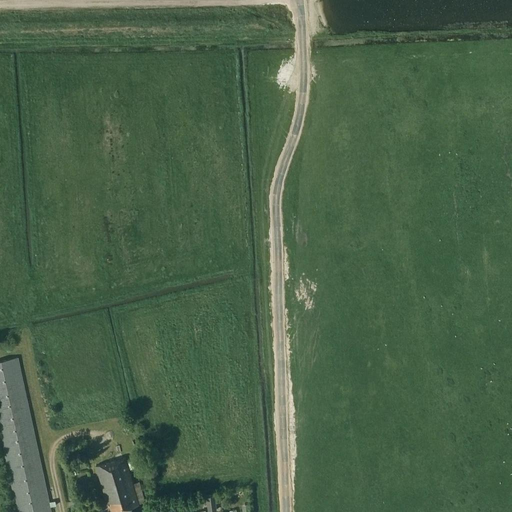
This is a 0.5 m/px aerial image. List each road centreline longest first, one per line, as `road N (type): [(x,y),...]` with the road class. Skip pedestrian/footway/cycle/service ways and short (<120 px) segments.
road 1 (track): [(286,511),(276,195),(303,98),(301,0)]
road 2 (track): [(299,0),(0,4)]
